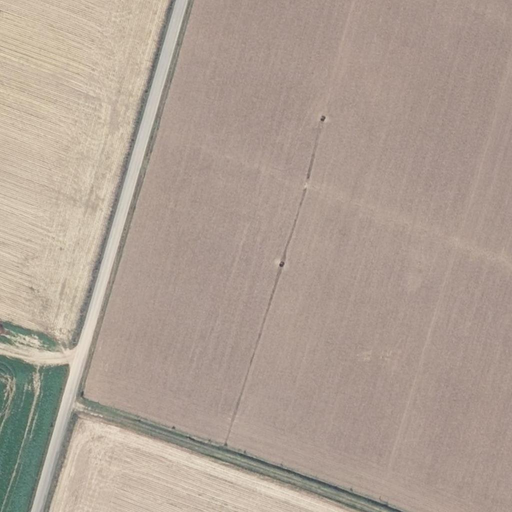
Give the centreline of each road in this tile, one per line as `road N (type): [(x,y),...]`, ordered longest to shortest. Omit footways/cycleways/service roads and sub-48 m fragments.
road 1 (unclassified): [(33,511),(178,0)]
road 2 (track): [(375,511),(64,402)]
